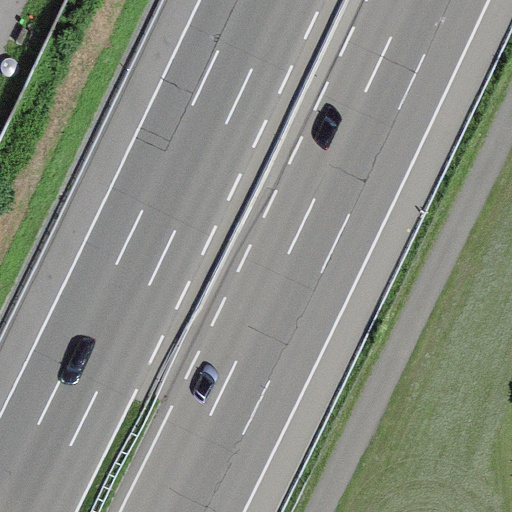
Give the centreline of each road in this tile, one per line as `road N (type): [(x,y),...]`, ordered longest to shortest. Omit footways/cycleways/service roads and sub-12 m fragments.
road 1 (motorway): [(264,0),(16,511)]
road 2 (motorway): [(186,511),(431,0)]
